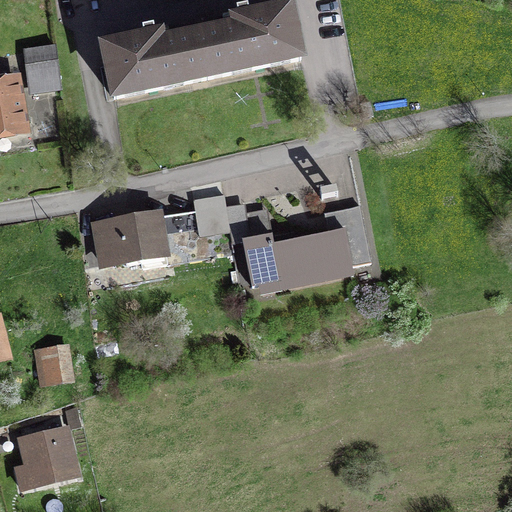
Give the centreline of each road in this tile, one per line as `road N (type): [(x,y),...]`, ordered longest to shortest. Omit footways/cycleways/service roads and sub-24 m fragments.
road 1 (residential): [(0,210),(511,109)]
road 2 (unknown): [(342,144),(307,0)]
